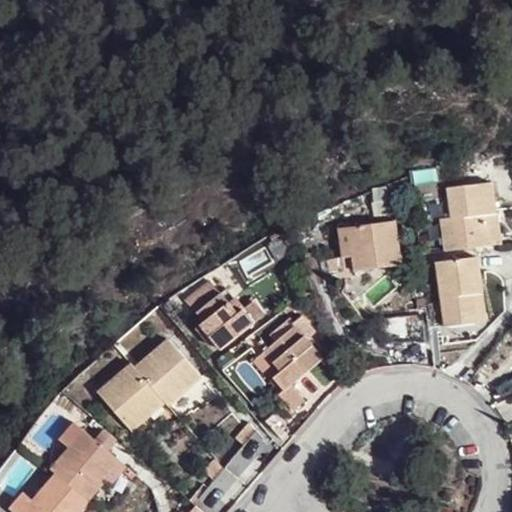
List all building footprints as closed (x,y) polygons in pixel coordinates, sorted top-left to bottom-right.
[(488,213),(499,212),(496,177),(452,183),(455,217),(444,217),(447,247),(491,242),(488,213)] [(503,240),(499,212),(488,213),(491,242),(503,240)] [(397,217),(349,222),(351,252),(353,266),(400,261),(397,217)] [(351,252),(349,222),(339,223),(341,253),(351,252)] [(476,297),(486,296),(481,258),(438,262),(446,330),(480,326),(476,297)] [(226,291),(252,327),(260,321),(232,285),(226,291)] [(224,349),(252,327),(226,291),(203,309),(209,318),(217,329),(212,333),(224,349)] [(489,325),(486,296),(476,297),(480,326),(489,325)] [(217,329),(209,318),(204,323),(212,333),(217,329)] [(326,362),(316,348),(307,354),(301,344),(308,338),(300,328),(269,353),(285,374),(277,380),(288,393),(326,362)] [(166,399),(198,369),(163,333),(130,363),(128,361),(98,391),(132,425),(163,396),(166,399)] [(307,354),(316,348),(308,338),(301,344),(307,354)] [(285,374),(269,353),(261,359),(277,380),(285,374)] [(72,447),(86,431),(78,424),(63,442),(72,447)] [(53,469),(59,474),(90,500),(121,461),(86,431),(53,469)] [(224,470),(203,498),(221,511),(225,511),(245,486),(224,470)] [(90,500),(59,474),(28,511),(85,511),(93,502),(90,500)] [(16,511),(28,511),(36,502),(26,495),(14,510),(16,511)]
